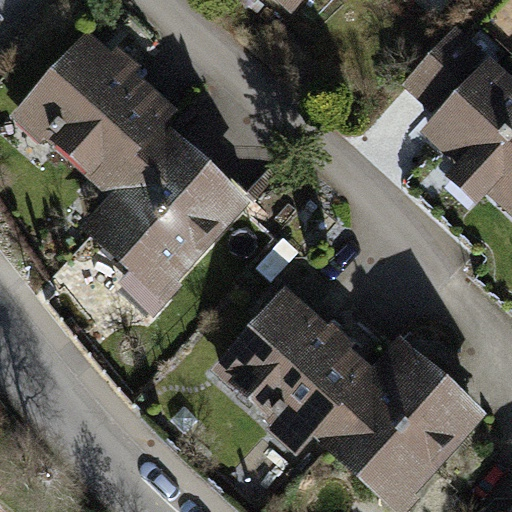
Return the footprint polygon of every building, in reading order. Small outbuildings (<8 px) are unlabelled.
[(239,0),(256,15),(265,5),(289,27),(313,0),(239,0)] [(434,120),(488,59),(458,33),(404,92),(434,120)] [(182,122),(90,38),(12,123),(42,150),(45,146),(111,206),(83,237),(166,312),(185,292),(181,288),(252,210),(170,135),(182,122)] [(511,81),(492,63),(422,141),(458,174),(447,186),(480,216),(491,203),(511,222),(511,81)] [(329,336),(287,298),(214,378),(272,431),(268,436),(298,463),(314,446),(386,511),(418,511),(424,506),(421,503),(491,427),(403,347),(374,378),(352,358),(356,353),(333,332),(329,336)] [(0,511),(10,511),(13,510),(0,499),(0,511)]
